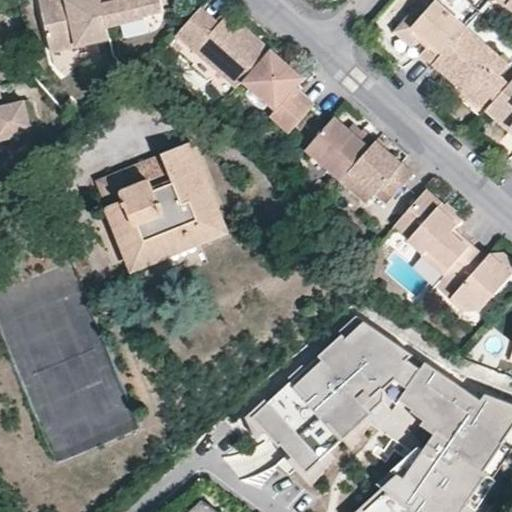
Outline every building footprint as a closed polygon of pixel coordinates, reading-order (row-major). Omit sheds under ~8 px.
[(69,0),(40,0),(43,9),(50,8),(56,0),(68,0),(69,0)] [(52,49),(110,35),(108,26),(102,0),(69,0),(68,0),(56,0),(50,8),(43,9),(52,49)] [(102,0),(108,26),(148,17),(146,14),(166,10),(163,0),(102,0)] [(511,0),(498,0),(511,11),(511,0)] [(427,60),(433,65),(467,26),(438,1),(414,27),(422,35),(432,44),(428,47),(421,55),(427,60)] [(200,7),(176,33),(236,88),(242,81),(269,50),(236,20),(229,14),(219,25),(215,21),(200,7)] [(225,10),(215,21),(219,25),(229,14),(225,10)] [(467,26),(433,65),(441,73),(481,108),(490,96),(504,81),(498,76),(509,63),(467,26)] [(432,44),(422,35),(419,39),(428,47),(432,44)] [(271,47),(269,50),(242,81),(249,88),(256,86),(267,97),(263,101),(273,110),(269,115),(289,133),(314,105),(294,87),(296,83),(297,84),(298,84),(300,85),(302,83),(303,82),(304,80),(304,78),(302,77),(300,76),(298,77),(292,70),(293,67),(289,64),(271,47)] [(495,100),(508,85),(509,85),(504,81),(490,96),(495,100)] [(511,88),(508,85),(495,100),(486,110),(510,132),(511,129),(511,88)] [(256,86),(249,88),(263,101),(267,97),(256,86)] [(4,104),(0,88),(0,138),(18,134),(30,124),(33,121),(27,97),(4,104)] [(303,147),(340,180),(375,141),(362,130),(360,132),(355,137),(346,129),(331,116),(303,147)] [(350,123),(346,129),(355,137),(360,132),(356,128),(350,123)] [(375,141),(340,180),(365,203),(379,188),(391,198),(412,174),(399,163),(375,141)] [(123,199),(106,206),(130,265),(225,227),(190,142),(162,153),(168,169),(120,189),(123,199)] [(96,180),(106,206),(123,199),(120,189),(168,169),(162,153),(129,167),(96,180)] [(319,165),(308,180),(320,189),(331,174),(319,165)] [(423,254),(445,274),(458,259),(471,244),(455,230),(464,220),(449,207),(428,188),(394,227),(408,239),(406,243),(420,257),(423,254)] [(458,259),(445,274),(459,286),(449,299),(463,312),(478,311),(511,273),(511,262),(507,258),(502,253),(487,254),(487,262),(482,262),(482,254),(471,244),(458,259)] [(445,274),(435,286),(449,299),(459,286),(445,274)] [(425,364),(360,320),(254,417),(304,472),(382,401),(422,445),(394,472),(399,475),(384,488),(389,492),(367,511),(366,511),(466,511),(511,444),(511,404),(488,395),(484,403),(427,362),(425,364)] [(220,511),(203,498),(187,511),(220,511)]
